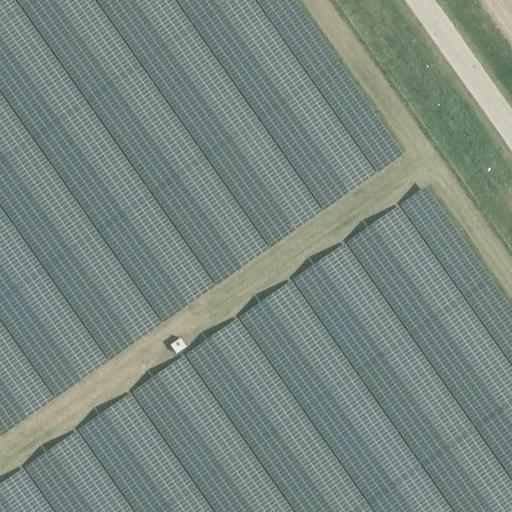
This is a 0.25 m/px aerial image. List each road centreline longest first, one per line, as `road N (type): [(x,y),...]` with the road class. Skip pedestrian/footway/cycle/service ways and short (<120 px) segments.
road 1 (unknown): [(0,459),(412,170),(407,139),(378,85),(315,0)]
road 2 (unclassified): [(511,130),(420,0)]
